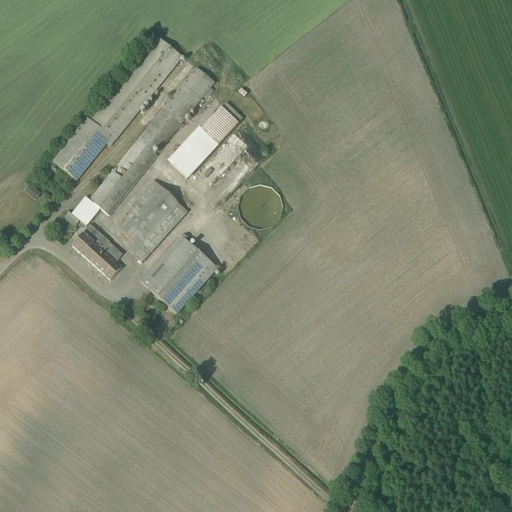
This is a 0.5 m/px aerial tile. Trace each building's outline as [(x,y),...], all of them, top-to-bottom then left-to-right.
[(157,42),(92,124),(85,118),(54,158),(77,176),(102,144),(110,150),(181,61),(157,42)] [(93,211),(106,221),(212,84),(195,71),(92,204),(84,198),(67,219),(80,228),(93,211)] [(168,164),(189,183),(242,126),(224,110),(204,132),(201,129),(168,164)] [(134,258),(144,266),(190,212),(155,183),(137,205),(144,211),(125,232),(143,247),(134,258)] [(42,196),(35,189),(34,191),(30,188),(27,191),(38,200),(42,196)] [(278,214),(278,211),(278,206),(276,201),(274,198),(271,194),(268,192),(264,190),(258,188),(254,188),(249,189),(246,190),(242,193),(239,196),(236,200),(235,203),(233,207),(233,211),(234,215),(235,220),(237,224),(241,227),(245,230),(248,232),(253,233),(257,233),(260,232),(265,231),(268,229),(272,226),(275,222),(277,218),(278,214)] [(90,229),(72,248),(109,283),(123,268),(117,263),(122,258),(90,229)] [(143,284),(182,315),(218,269),(178,238),(143,284)]
